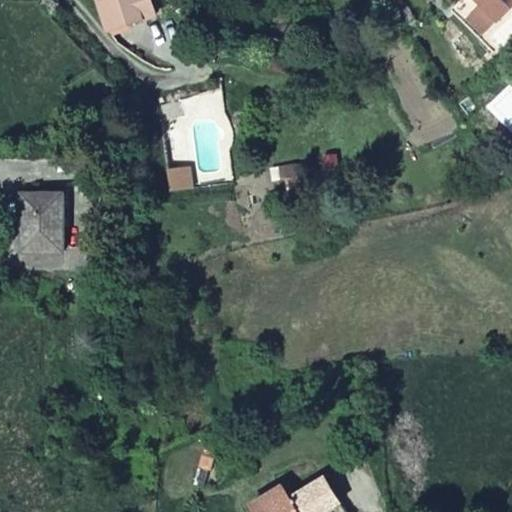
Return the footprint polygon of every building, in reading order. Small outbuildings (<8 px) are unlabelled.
[(95,0),(106,29),(136,19),(129,0),(95,0)] [(129,0),(136,19),(151,14),(147,0),(129,0)] [(479,0),(452,0),(448,5),(477,35),(496,17),(479,0)] [(511,0),(479,0),(496,17),(511,0)] [(184,172),(188,172),(187,163),(178,164),(179,167),(184,172)] [(179,167),(178,164),(165,166),(168,188),(190,185),(188,172),(184,172),(179,167)] [(18,186),(17,242),(60,243),(60,187),(18,186)] [(95,370),(96,394),(110,394),(109,370),(95,370)] [(203,445),(197,465),(208,469),(214,449),(203,445)] [(247,502),(253,511),(344,511),(323,475),(288,496),(280,482),(247,502)]
